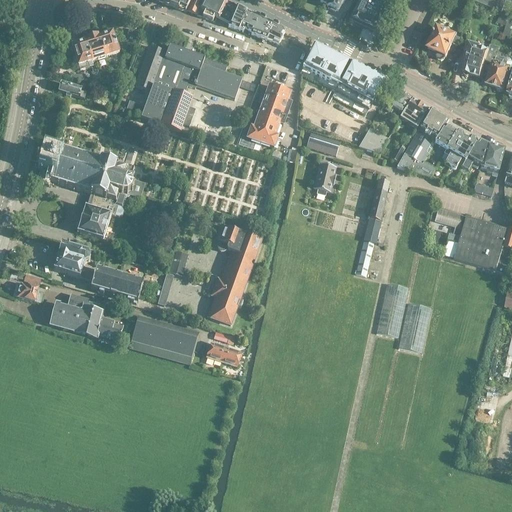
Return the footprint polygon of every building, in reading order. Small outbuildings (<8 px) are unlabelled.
[(168,7),(173,9),(177,0),(163,0),(162,4),(169,7),(168,7)] [(177,0),(173,9),(177,11),(177,9),(185,12),(191,1),(191,0),(177,0)] [(191,0),(191,1),(185,12),(197,17),(205,0),(191,0)] [(237,7),(222,0),(205,0),(197,17),(214,23),(216,20),(215,19),(216,19),(229,26),(237,7)] [(320,0),(318,6),(325,10),(325,11),(326,11),(325,13),(333,17),(334,15),(336,16),(340,7),(343,0),(348,0),(351,1),(352,0),(320,0)] [(361,0),(353,17),(352,20),(354,21),(353,22),(362,26),(374,1),(374,0),(361,0)] [(481,0),(479,6),(484,8),(487,0),(481,0)] [(487,0),(484,8),(490,10),(494,0),(487,0)] [(494,0),(490,10),(495,13),(500,0),(494,0)] [(500,0),(495,13),(500,14),(501,15),(506,1),(502,0),(500,0)] [(374,1),(362,26),(373,32),(383,10),(388,12),(391,5),(386,2),(384,6),(374,1)] [(237,7),(229,26),(228,28),(238,32),(239,31),(247,15),(245,12),(237,7)] [(495,29),(494,34),(503,36),(509,17),(501,15),(500,14),(495,29)] [(247,35),(261,39),(269,24),(253,16),(251,17),(247,15),(239,31),(242,33),(244,31),(248,33),(247,35)] [(269,24),(261,39),(278,45),(284,34),(282,31),(269,24)] [(511,38),(511,34),(511,30),(511,28),(511,26),(507,25),(506,28),(503,36),(511,38)] [(446,58),(452,45),(457,48),(460,40),(437,29),(427,50),(437,54),(436,56),(437,60),(441,62),(444,60),(445,59),(445,58),(446,58)] [(99,37),(105,58),(119,53),(118,51),(119,49),(118,46),(116,45),(112,33),(99,37)] [(85,42),(92,62),(105,58),(99,37),(98,37),(98,36),(85,41),(85,42)] [(91,68),(93,74),(98,73),(96,66),(93,67),(92,62),(85,42),(71,46),(71,48),(72,49),(73,52),(73,54),(79,72),(91,68)] [(467,44),(461,66),(465,67),(462,74),(464,74),(464,76),(465,77),(467,78),(468,77),(470,76),(471,76),(470,76),(480,80),(485,62),(489,51),(480,48),(481,47),(469,43),(468,44),(467,44)] [(489,51),(485,62),(494,65),(487,87),(496,89),(497,91),(500,92),(502,91),(504,92),(505,88),(506,89),(511,70),(511,69),(511,64),(511,62),(511,60),(507,59),(504,61),(496,58),(499,48),(491,46),(489,51)] [(162,126),(161,128),(181,134),(183,127),(189,129),(195,111),(189,109),(192,101),(184,98),(188,88),(194,91),(195,89),(234,102),(239,88),(253,93),(255,87),(241,81),(241,82),(224,76),(226,68),(191,56),(191,55),(183,52),(168,47),(165,53),(149,48),(135,88),(151,93),(146,109),(130,103),(126,114),(157,125),(162,126)] [(314,47),(300,74),(336,93),(351,65),(314,47)] [(351,65),(336,93),(369,110),(385,84),(351,65)] [(70,97),(83,102),(85,96),(80,94),(81,91),(61,84),(58,93),(66,96),(65,98),(69,99),(70,97)] [(244,127),(237,146),(253,152),(256,143),(273,150),(277,139),(274,138),(278,126),(282,127),(290,106),(286,105),(290,95),(269,87),(265,97),(261,96),(258,105),(262,106),(253,130),(244,127)] [(387,105),(394,110),(392,114),(400,118),(412,99),(396,90),(395,93),(387,105)] [(412,99),(400,118),(400,119),(417,130),(427,113),(428,113),(429,111),(412,99)] [(404,154),(396,168),(429,179),(435,171),(423,164),(429,155),(435,145),(438,138),(438,139),(443,131),(445,127),(448,122),(430,111),(420,128),(420,129),(405,155),(404,154)] [(305,118),(302,129),(312,132),(316,122),(305,118)] [(438,138),(435,145),(446,151),(455,135),(456,136),(457,134),(445,127),(443,131),(438,139),(438,138)] [(370,130),(359,148),(358,149),(378,155),(387,141),(370,130)] [(311,134),(309,137),(340,146),(341,143),(326,138),(311,134)] [(455,135),(446,151),(444,155),(443,157),(447,160),(445,164),(450,167),(465,140),(463,139),(463,137),(462,137),(462,136),(457,134),(456,136),(455,135)] [(306,149),(309,150),(336,158),(339,149),(309,140),(306,149)] [(465,140),(450,167),(456,170),(461,161),(460,161),(460,160),(465,162),(476,144),(476,142),(475,142),(470,140),(469,140),(468,141),(465,140)] [(462,169),(460,172),(466,176),(471,168),(476,170),(478,167),(480,168),(486,146),(480,144),(479,145),(476,144),(465,162),(466,162),(462,169)] [(398,146),(390,160),(397,162),(404,150),(398,146)] [(486,146),(480,168),(480,169),(479,173),(486,175),(486,173),(492,175),(491,177),(497,179),(498,174),(504,152),(492,148),(492,149),(486,146)] [(89,201),(122,210),(127,197),(140,200),(141,196),(144,186),(131,182),(134,173),(132,173),(133,171),(134,169),(128,167),(127,170),(112,166),(113,162),(106,160),(105,164),(70,153),(71,150),(67,149),(66,152),(54,148),(52,149),(50,153),(51,156),(51,159),(47,157),(46,156),(45,157),(46,159),(43,167),(41,168),(42,170),(44,169),(47,170),(46,172),(44,173),(42,178),(45,181),(91,195),(89,201)] [(320,164),(315,184),(314,190),(318,191),(317,195),(325,197),(326,193),(330,194),(332,185),(334,186),(336,177),(334,177),(336,168),(320,164)] [(457,179),(454,185),(460,188),(463,182),(457,179)] [(378,182),(369,220),(380,222),(389,185),(378,182)] [(476,186),(474,192),(491,197),(493,190),(476,186)] [(122,210),(89,201),(86,209),(85,208),(77,234),(102,242),(107,243),(111,229),(107,228),(111,217),(115,218),(115,217),(118,219),(121,217),(123,212),(122,210)] [(434,222),(455,228),(459,230),(463,217),(438,209),(434,222)] [(454,258),(453,260),(505,276),(508,264),(504,263),(508,249),(511,249),(511,230),(507,229),(507,230),(465,218),(463,217),(459,230),(456,237),(453,236),(447,256),(454,258)] [(364,243),(373,245),(376,246),(382,223),(380,222),(369,220),(363,243),(364,243)] [(216,299),(208,319),(230,327),(261,241),(224,228),(217,247),(217,249),(217,250),(218,251),(219,252),(220,253),(221,253),(224,254),(225,254),(228,253),(232,254),(221,283),(217,281),(211,297),(216,299)] [(373,245),(364,243),(356,276),(365,278),(373,245)] [(80,279),(92,283),(94,276),(82,273),(84,265),(89,263),(90,258),(88,254),(61,246),(58,256),(58,257),(54,271),(80,279)] [(105,250),(103,256),(111,258),(113,252),(105,250)] [(170,274),(182,278),(188,256),(176,253),(170,274)] [(96,271),(94,276),(92,283),(90,290),(97,292),(96,294),(102,295),(103,294),(111,296),(111,297),(113,298),(114,297),(127,301),(127,303),(135,305),(136,304),(137,304),(142,285),(96,271)] [(173,277),(166,275),(158,306),(164,307),(165,307),(174,277),(173,277)] [(23,283),(39,287),(41,281),(25,277),(23,283)] [(398,349),(423,354),(431,309),(406,305),(408,289),(387,285),(378,334),(400,338),(398,349)] [(17,299),(17,300),(34,304),(39,305),(42,294),(37,293),(38,291),(21,286),(20,287),(16,286),(13,298),(17,299)] [(123,327),(114,325),(114,323),(101,320),(105,307),(71,297),(68,309),(57,306),(51,326),(75,333),(75,334),(96,340),(97,337),(119,343),(121,333),(123,327)] [(511,325),(511,309),(504,308),(489,376),(500,379),(511,325)] [(128,350),(190,367),(199,334),(137,317),(128,350)] [(217,340),(233,345),(235,340),(219,334),(217,340)] [(511,337),(503,379),(509,381),(511,366),(511,337)] [(206,359),(236,369),(241,355),(211,345),(206,359)]
